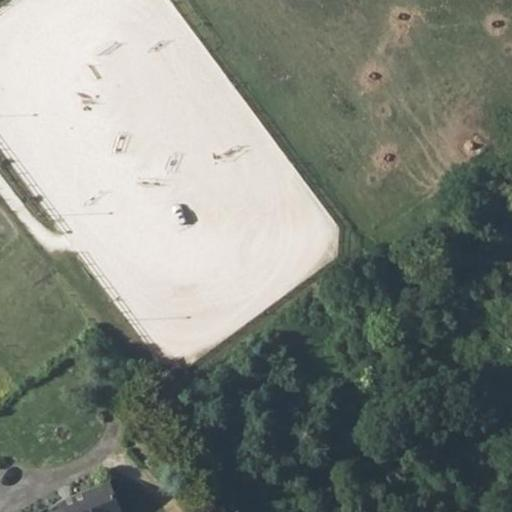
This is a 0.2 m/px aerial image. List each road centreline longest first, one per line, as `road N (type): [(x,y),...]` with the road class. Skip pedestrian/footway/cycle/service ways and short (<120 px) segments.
road 1 (track): [(486,511),(404,369),(355,326),(202,415),(166,381)]
road 2 (track): [(0,188),(166,381)]
